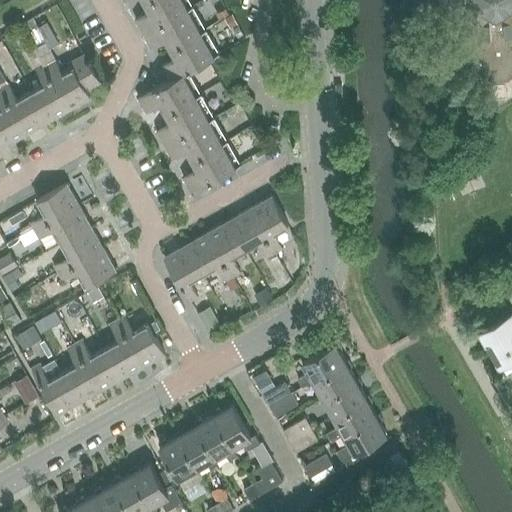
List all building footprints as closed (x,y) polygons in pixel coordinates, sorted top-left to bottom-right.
[(142,33),(187,7),(182,0),(145,0),(142,2),(148,10),(134,18),(142,33)] [(511,0),(438,0),(439,10),(455,18),(457,47),(475,55),(476,71),(490,79),(509,79),(511,76),(511,0)] [(169,48),(200,30),(187,7),(142,33),(150,47),(164,39),(169,48)] [(31,40),(44,31),(32,13),(19,22),(31,40)] [(168,79),(182,72),(214,54),(200,30),(169,48),(174,57),(160,65),(168,79)] [(93,41),(100,59),(114,54),(107,35),(93,41)] [(42,62),(37,54),(32,47),(26,51),(35,66),(42,62)] [(37,54),(42,62),(68,107),(89,95),(85,88),(99,80),(83,52),(69,60),(72,65),(59,73),(55,66),(60,64),(50,47),(37,54)] [(47,119),(68,107),(42,62),(35,66),(44,82),(30,90),(47,119)] [(164,112),(195,94),(182,72),(168,79),(137,97),(145,110),(159,103),(164,112)] [(47,119),(30,90),(17,97),(8,81),(0,85),(0,86),(26,131),(47,119)] [(0,134),(5,143),(26,131),(0,86),(0,102),(2,106),(0,107),(0,134)] [(164,143),(208,117),(195,94),(164,112),(169,121),(156,129),(164,143)] [(190,158),(221,140),(208,117),(164,143),(172,157),(185,149),(190,158)] [(221,140),(190,158),(196,168),(182,175),(191,190),(235,164),(221,140)] [(32,230),(78,204),(65,182),(36,200),(44,214),(29,224),(32,230)] [(249,207),(275,253),(282,249),(273,233),(288,225),(271,195),(249,207)] [(60,242),(90,225),(78,204),(32,230),(37,238),(52,229),(60,242)] [(267,257),(275,253),(249,207),(228,219),(245,250),(259,242),(267,257)] [(231,258),(245,250),(228,219),(206,231),(232,277),(239,273),(231,258)] [(57,274),(102,247),(90,225),(60,242),(69,257),(53,266),(57,274)] [(224,281),(232,277),(206,231),(185,243),(203,274),(216,266),(224,281)] [(188,282),(203,274),(185,243),(163,255),(181,286),(182,286),(190,301),(197,297),(188,282)] [(57,274),(61,280),(77,271),(85,285),(114,269),(102,247),(57,274)] [(10,299),(0,304),(0,307),(8,323),(19,317),(10,299)] [(115,319),(141,364),(163,352),(146,322),(133,330),(124,313),(115,319)] [(511,315),(511,314),(480,331),(500,366),(511,359),(511,315)] [(55,316),(36,328),(51,351),(70,340),(55,316)] [(121,376),(141,364),(115,319),(109,322),(118,338),(103,347),(121,376)] [(18,345),(38,339),(33,323),(13,329),(18,345)] [(121,376),(103,347),(91,354),(82,338),(73,343),(100,388),(121,376)] [(346,361),(346,360),(340,350),(342,348),(338,341),(303,361),(309,372),(298,378),(303,386),(314,380),(346,361)] [(79,400),(100,388),(73,343),(67,347),(76,363),(62,371),(79,400)] [(357,378),(356,378),(350,367),(353,366),(349,359),(346,360),(346,361),(314,380),(324,397),(357,378)] [(79,400),(62,371),(49,378),(39,362),(31,366),(41,383),(58,412),(79,400)] [(366,396),(366,395),(360,385),(363,384),(359,376),(356,378),(357,378),(324,397),(334,415),(366,396)] [(17,390),(24,401),(39,392),(32,381),(17,390)] [(270,405),(292,392),(286,381),(263,394),(270,405)] [(292,392),(270,405),(276,416),(299,403),(292,392)] [(377,414),(377,413),(370,402),(373,401),(369,394),(366,395),(366,396),(334,415),(340,425),(327,432),(332,440),(344,433),(377,414)] [(215,415),(233,447),(243,442),(248,450),(260,443),(255,435),(251,437),(232,405),(220,412),(218,408),(212,412),(214,415),(215,415)] [(377,414),(344,433),(350,443),(337,450),(342,459),(343,457),(348,465),(375,449),(371,442),(388,433),(381,420),(383,419),(379,412),(377,413),(377,414)] [(238,455),(233,447),(215,415),(214,415),(203,422),(201,418),(194,422),(196,426),(197,425),(216,458),(225,452),(229,460),(238,455)] [(290,440),(313,427),(307,416),(284,429),(290,440)] [(220,465),(216,458),(197,425),(196,426),(185,432),(183,429),(176,433),(178,436),(179,436),(198,468),(207,462),(212,470),(220,465)] [(313,427),(290,440),(296,451),(319,438),(313,427)] [(203,478),(198,468),(179,436),(178,436),(167,442),(165,439),(158,443),(185,489),(203,478)] [(332,465),(334,463),(327,452),(305,465),(315,482),(335,471),(332,465)] [(398,469),(406,464),(400,453),(391,458),(398,469)] [(254,483),(260,494),(283,480),(271,460),(258,468),(264,477),(254,483)] [(133,471),(152,505),(160,500),(167,511),(183,502),(172,483),(166,487),(151,461),(138,468),(137,466),(130,470),(132,472),(133,471)] [(132,511),(139,511),(152,505),(133,471),(132,472),(120,479),(119,476),(112,479),(114,482),(115,482),(132,511)] [(132,511),(115,482),(114,482),(102,489),(101,486),(94,490),(96,492),(97,492),(108,511),(132,511)] [(251,499),(260,494),(254,483),(245,489),(251,499)] [(84,511),(108,511),(97,492),(96,492),(85,499),(83,496),(76,500),(78,503),(79,502),(84,511)] [(218,503),(223,511),(227,511),(234,508),(228,498),(218,503)] [(84,511),(79,502),(78,503),(67,509),(65,506),(59,509),(60,511),(84,511)] [(210,511),(223,511),(218,503),(209,509),(210,511)]
